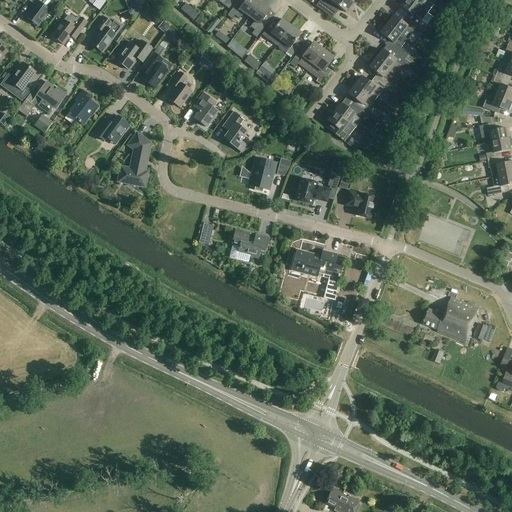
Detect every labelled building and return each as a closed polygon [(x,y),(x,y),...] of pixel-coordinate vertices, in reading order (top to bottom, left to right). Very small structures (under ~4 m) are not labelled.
[(49,0),(29,0),(29,1),(34,5),(25,17),(38,26),(49,11),(51,12),(56,5),(49,0)] [(83,0),(77,0),(74,10),(83,13),(87,2),(83,0)] [(220,0),(219,2),(228,9),(235,0),(220,0)] [(249,17),(260,3),(256,0),(246,0),(242,5),(238,2),(227,16),(232,19),(235,16),(239,19),(244,13),(249,17)] [(320,0),(316,6),(329,16),(336,6),(345,13),(353,3),(349,0),(320,0)] [(417,26),(427,13),(410,0),(405,0),(400,6),(410,14),(407,19),(417,26)] [(437,0),(410,0),(427,13),(437,0)] [(139,15),(144,7),(135,1),(130,8),(139,15)] [(260,3),(249,17),(255,21),(250,27),(255,30),(252,34),(256,38),(267,24),(262,21),(270,10),(260,3)] [(118,16),(125,9),(121,5),(114,11),(118,16)] [(147,5),(141,12),(145,16),(151,8),(147,5)] [(494,12),(499,14),(502,7),(496,5),(494,12)] [(392,17),(390,15),(385,22),(387,23),(386,25),(400,35),(406,28),(413,32),(417,26),(407,19),(403,23),(393,16),(392,17)] [(76,19),(73,16),(68,17),(65,21),(63,20),(51,36),(63,45),(70,36),(75,40),(87,23),(79,16),(76,19)] [(90,44),(103,53),(122,27),(114,21),(112,24),(102,17),(94,27),(100,31),(90,44)] [(280,41),(291,27),(281,19),(274,29),(269,26),(262,34),(272,42),(275,38),(280,41)] [(447,20),(444,24),(449,28),(452,24),(447,20)] [(166,34),(171,27),(164,22),(159,28),(166,34)] [(212,23),(205,31),(209,35),(216,26),(212,23)] [(385,26),(383,24),(378,31),(380,32),(380,33),(390,41),(386,46),(395,53),(396,53),(397,53),(404,59),(406,57),(408,55),(400,49),(407,40),(400,35),(386,25),(385,26)] [(495,38),(500,28),(493,25),(488,35),(495,38)] [(291,27),(280,41),(281,42),(278,46),(278,47),(278,48),(279,49),(280,50),(281,51),(283,52),(284,53),(285,53),(286,53),(292,57),(302,43),(297,39),(301,34),(291,27)] [(173,39),(177,33),(170,28),(166,34),(173,39)] [(54,40),(47,37),(49,33),(42,30),(39,37),(46,40),(44,46),(50,48),(54,40)] [(223,35),(219,40),(225,45),(229,39),(223,35)] [(442,45),(445,41),(439,36),(436,40),(442,45)] [(152,49),(141,41),(136,48),(129,42),(123,49),(122,48),(118,53),(120,54),(115,61),(128,70),(137,59),(142,63),(152,49)] [(294,58),(289,64),(295,68),(298,64),(307,71),(312,65),(323,51),(313,43),(312,44),(306,52),(301,49),(294,58)] [(502,60),(510,63),(511,64),(511,46),(509,45),(502,60)] [(376,57),(375,59),(389,69),(395,74),(401,66),(408,72),(412,66),(406,61),(404,59),(397,53),(396,53),(395,53),(392,57),(384,51),(382,50),(381,51),(379,50),(374,56),(376,57)] [(312,65),(307,71),(318,79),(316,82),(321,85),(324,81),(331,71),(326,68),(334,58),(323,51),(312,65)] [(154,89),(167,71),(159,65),(162,60),(153,53),(140,71),(145,75),(142,80),(154,89)] [(211,67),(214,63),(204,55),(201,59),(211,67)] [(255,71),(261,65),(250,55),(244,62),(255,71)] [(406,57),(404,59),(406,61),(412,66),(414,64),(406,57)] [(389,69),(375,59),(374,60),(372,59),(367,65),(370,66),(369,68),(378,75),(375,80),(385,88),(392,93),(396,87),(390,82),(389,82),(395,74),(389,69)] [(24,88),(35,73),(22,63),(15,74),(11,71),(1,86),(22,102),(29,92),(24,88)] [(497,69),(494,76),(508,81),(510,76),(511,76),(511,64),(510,63),(506,72),(497,69)] [(180,107),(191,92),(182,85),(187,78),(180,73),(171,84),(176,87),(168,99),(180,107)] [(511,89),(506,87),(508,81),(494,76),(492,83),(501,86),(497,95),(511,101),(511,89)] [(385,88),(375,80),(371,85),(361,77),(355,86),(375,101),(385,88)] [(236,81),(232,87),(237,90),(241,84),(236,81)] [(55,90),(46,83),(37,94),(32,91),(18,110),(26,117),(36,104),(48,113),(56,103),(59,105),(66,95),(56,88),(55,90)] [(287,96),(293,89),(288,85),(282,92),(287,96)] [(358,102),(354,107),(365,115),(375,101),(355,86),(348,95),(358,102)] [(91,116),(98,107),(90,101),(92,98),(82,91),(74,101),(76,102),(69,112),(70,112),(64,119),(73,125),(76,120),(84,125),(91,115),(91,116)] [(244,91),(241,96),(250,103),(253,98),(244,91)] [(206,127),(218,112),(212,108),(215,103),(203,94),(194,107),(200,111),(195,118),(206,127)] [(509,112),(511,105),(511,101),(497,95),(494,104),(486,101),(483,108),(495,113),(498,107),(509,112)] [(409,105),(415,110),(416,111),(421,105),(413,100),(409,105)] [(304,111),(308,106),(304,102),(299,108),(304,111)] [(1,112),(13,121),(19,113),(8,103),(1,112)] [(341,104),(334,113),(354,128),(358,123),(370,133),(377,124),(365,115),(354,107),(351,112),(341,104)] [(411,115),(415,110),(409,105),(401,116),(408,122),(412,116),(411,115)] [(464,108),(463,115),(483,117),(483,111),(464,108)] [(242,153),(247,146),(241,142),(248,132),(240,126),(244,120),(233,112),(222,127),(229,132),(224,138),(231,143),(229,144),(242,153)] [(354,128),(334,113),(327,122),(329,123),(325,127),(344,142),(354,128)] [(45,134),(53,123),(43,115),(34,126),(45,134)] [(120,117),(119,118),(117,117),(111,124),(105,119),(94,134),(103,141),(106,138),(115,145),(129,126),(124,122),(126,121),(120,117)] [(463,119),(463,128),(472,129),(473,120),(463,119)] [(492,143),(510,140),(507,129),(495,131),(494,125),(481,128),(484,140),(491,138),(492,143)] [(401,140),(405,136),(398,131),(395,135),(401,140)] [(146,162),(150,144),(137,134),(128,146),(134,150),(130,169),(120,167),(117,182),(144,188),(147,173),(142,172),(144,162),(146,162)] [(354,150),(359,143),(352,138),(347,145),(354,150)] [(488,161),(501,159),(499,153),(511,151),(510,140),(492,143),(494,153),(486,154),(488,161)] [(306,141),(302,145),(305,150),(310,146),(306,141)] [(389,154),(396,147),(390,142),(384,149),(389,154)] [(471,168),(480,167),(477,153),(468,155),(471,168)] [(390,164),(393,159),(387,155),(384,160),(390,164)] [(256,159),(251,180),(250,185),(256,187),(256,189),(262,191),(263,189),(268,190),(275,164),(256,159)] [(493,178),(511,173),(511,162),(502,165),(501,159),(488,161),(489,169),(491,168),(493,178)] [(283,177),(289,168),(290,162),(280,160),(276,176),(283,177)] [(344,168),(342,176),(349,178),(351,171),(344,168)] [(360,168),(358,177),(368,180),(370,173),(360,168)] [(332,173),(328,186),(329,186),(337,188),(341,176),(335,174),(332,173)] [(511,173),(493,178),(495,187),(487,189),(488,196),(507,192),(506,186),(511,185),(511,173)] [(326,202),(329,190),(316,186),(316,183),(301,180),(296,200),(311,204),(313,198),(326,202)] [(360,194),(349,192),(345,205),(357,208),(355,215),(370,219),(372,211),(373,211),(376,197),(361,193),(360,194)] [(305,218),(308,205),(299,203),(296,216),(305,218)] [(204,224),(201,236),(210,238),(213,227),(204,224)] [(249,233),(240,231),(237,230),(235,229),(231,244),(232,245),(229,257),(248,262),(250,255),(250,257),(258,259),(258,257),(259,253),(265,255),(269,238),(256,235),(254,239),(248,238),(249,233)] [(318,273),(330,277),(329,281),(337,283),(338,279),(341,261),(335,260),(336,254),(323,251),(321,257),(307,253),(296,250),(291,271),(308,276),(309,272),(318,275),(318,273)] [(507,268),(509,262),(503,260),(501,265),(507,268)] [(438,331),(466,342),(479,308),(452,298),(447,310),(446,313),(440,310),(437,312),(429,309),(424,324),(439,330),(438,331)] [(440,364),(444,354),(436,350),(432,361),(440,364)] [(511,389),(511,371),(508,370),(502,384),(499,383),(497,387),(498,390),(503,392),(505,389),(511,391),(511,389)] [(333,489),(332,492),(327,502),(336,506),(335,509),(340,511),(356,511),(360,504),(358,503),(360,500),(350,496),(348,499),(343,496),(344,494),(333,489)]
